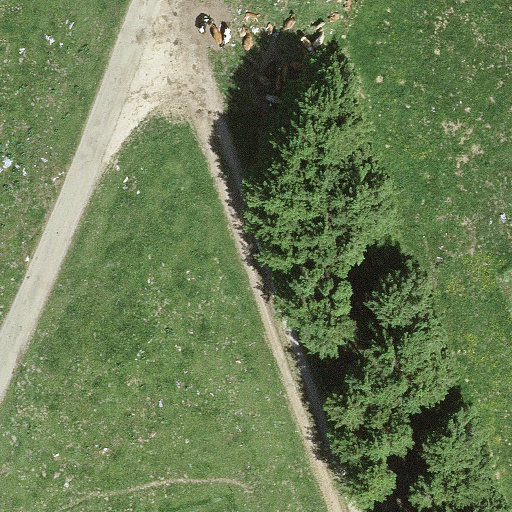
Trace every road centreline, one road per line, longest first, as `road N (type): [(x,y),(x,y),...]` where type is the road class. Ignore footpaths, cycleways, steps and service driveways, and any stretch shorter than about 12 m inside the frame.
road 1 (track): [(178,0),(242,207),(354,511)]
road 2 (unclassified): [(0,388),(152,0)]
